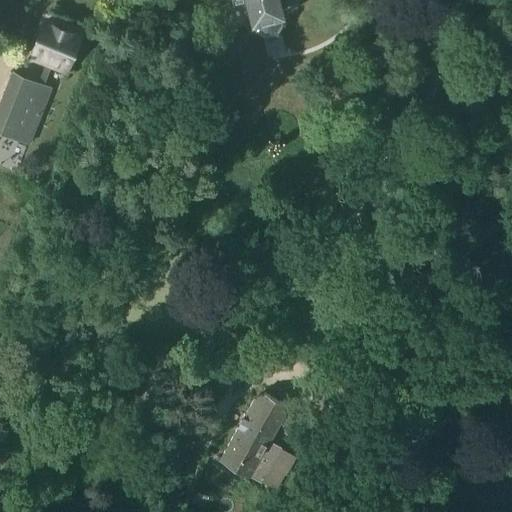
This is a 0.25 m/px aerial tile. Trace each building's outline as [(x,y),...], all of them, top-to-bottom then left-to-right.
[(244,0),(251,26),(253,25),(255,30),(266,35),(276,33),(281,24),(280,18),(284,17),(279,0),(220,0),(221,5),(240,0),(244,0)] [(66,69),(79,37),(44,22),(31,55),(66,69)] [(416,99),(417,100),(417,99),(451,112),(463,82),(429,69),(430,69),(429,68),(416,99)] [(13,72),(0,103),(0,130),(29,143),(51,87),(13,72)] [(273,436),(290,406),(264,392),(254,398),(219,460),(261,483),(283,442),(273,436)]
